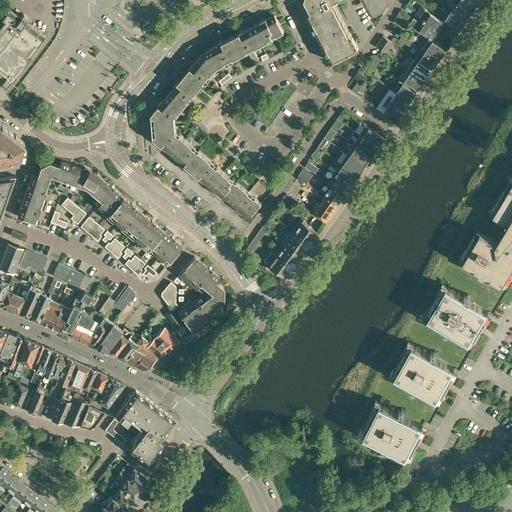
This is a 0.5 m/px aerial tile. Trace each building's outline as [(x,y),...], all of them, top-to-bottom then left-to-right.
[(304,0),(306,1),(311,12),(307,13),(311,21),(311,22),(315,30),(316,31),(324,45),(323,45),(323,46),(327,54),(328,54),(329,54),(332,61),(358,48),(352,36),(334,1),(335,0),(304,0)] [(475,6),(465,0),(449,0),(448,3),(468,17),(475,6)] [(401,9),(397,15),(407,21),(424,34),(425,32),(433,38),(445,22),(436,16),(421,6),(417,13),(413,18),(401,9)] [(30,55),(45,36),(26,21),(29,18),(23,13),(21,17),(9,8),(0,19),(0,78),(2,80),(0,81),(0,85),(4,88),(7,84),(10,85),(32,56),(30,55)] [(460,27),(467,18),(453,8),(446,18),(460,27)] [(151,114),(152,120),(153,120),(156,123),(156,127),(154,131),(153,131),(154,138),(249,218),(262,203),(180,134),(179,135),(176,132),(175,126),(175,124),(175,122),(174,116),(177,112),(178,113),(212,72),(217,68),(233,59),(238,57),(284,32),(275,14),(204,51),(186,72),(151,114)] [(407,21),(397,15),(393,21),(401,26),(402,27),(407,21)] [(383,36),(376,46),(381,50),(386,53),(393,43),(383,36)] [(430,38),(423,48),(439,60),(446,49),(433,40),(432,40),(430,38)] [(423,48),(416,58),(432,69),(439,60),(423,48)] [(256,56),(253,50),(248,53),(251,59),(256,56)] [(368,56),(371,64),(383,60),(380,52),(368,56)] [(409,68),(409,69),(425,79),(432,69),(416,58),(408,53),(401,62),(409,68)] [(425,79),(409,69),(403,78),(418,89),(425,79)] [(353,78),(358,81),(363,84),(368,77),(359,70),(353,78)] [(400,86),(396,92),(409,101),(416,91),(403,82),(399,80),(396,84),(400,86)] [(358,81),(352,89),(357,93),(363,84),(358,81)] [(389,94),(386,99),(402,111),(409,101),(396,92),(393,97),(389,94)] [(402,111),(386,99),(382,104),(386,106),(382,112),(395,121),(402,111)] [(0,165),(18,163),(18,159),(23,158),(26,148),(21,144),(24,141),(0,122),(0,165)] [(330,128),(336,132),(339,127),(333,123),(330,128)] [(370,127),(363,136),(378,146),(384,137),(370,127)] [(363,136),(356,146),(371,156),(378,146),(363,136)] [(321,149),(327,139),(324,137),(317,146),(321,149)] [(356,146),(350,155),(365,165),(371,156),(356,146)] [(350,155),(343,164),(358,174),(365,165),(350,155)] [(84,169),(61,160),(59,165),(55,177),(61,179),(59,183),(70,186),(71,183),(85,188),(94,173),(85,167),(84,169)] [(308,161),(305,166),(315,173),(319,168),(308,161)] [(50,175),(55,177),(59,165),(54,164),(52,168),(42,165),(40,166),(37,176),(32,174),(25,194),(47,202),(50,192),(49,192),(50,187),(46,186),(50,175)] [(343,164),(337,173),(352,184),(358,174),(343,164)] [(103,178),(94,173),(85,188),(101,201),(97,205),(107,213),(122,196),(102,179),(103,178)] [(338,175),(332,185),(336,188),(345,194),(352,184),(337,173),(336,174),(338,175)] [(0,217),(15,175),(15,174),(0,176),(0,217)] [(511,176),(493,208),(496,210),(493,215),(507,224),(497,242),(480,232),(477,237),(474,235),(462,255),(466,257),(463,262),(479,272),(478,274),(484,277),(485,275),(502,285),(505,280),(508,282),(511,275),(511,176)] [(332,185),(324,195),(330,198),(338,204),(345,194),(336,188),(332,185)] [(39,224),(43,213),(47,202),(25,194),(17,216),(39,224)] [(288,198),(284,195),(283,195),(279,201),(284,204),(288,198)] [(330,198),(324,195),(312,212),(326,222),(338,204),(330,198)] [(107,213),(113,218),(129,232),(144,214),(122,196),(107,213)] [(86,213),(72,201),(67,197),(61,204),(73,214),(71,218),(77,223),(86,213)] [(65,226),(67,221),(57,218),(60,212),(55,210),(51,221),(65,226)] [(129,232),(134,236),(151,250),(166,232),(144,214),(129,232)] [(80,226),(85,229),(98,240),(101,235),(100,234),(104,229),(89,216),(80,226)] [(271,223),(266,220),(263,224),(268,228),(271,223)] [(303,220),(294,231),(310,243),(318,232),(303,220)] [(12,229),(10,235),(25,240),(27,234),(12,229)] [(294,231),(286,242),(302,254),(310,243),(294,231)] [(104,240),(103,240),(105,241),(108,238),(109,239),(113,235),(110,232),(104,240)] [(182,246),(171,237),(166,232),(151,250),(167,264),(182,246)] [(104,246),(112,252),(120,242),(114,237),(110,242),(108,241),(104,246)] [(18,260),(23,247),(8,242),(3,254),(18,260)] [(124,246),(120,242),(112,252),(118,257),(122,252),(120,251),(124,246)] [(286,242),(278,253),(294,265),(302,254),(286,242)] [(130,256),(133,252),(127,247),(124,251),(125,252),(122,255),(126,258),(128,254),(130,256)] [(19,265),(25,268),(27,264),(28,261),(30,258),(32,251),(26,248),(19,265)] [(47,257),(32,251),(30,258),(44,264),(47,257)] [(294,265),(278,253),(270,264),(282,273),(286,276),(294,265)] [(18,260),(3,254),(0,263),(0,266),(13,271),(18,260)] [(124,263),(128,266),(138,274),(142,269),(140,268),(145,263),(135,254),(130,259),(129,258),(124,263)] [(194,256),(179,273),(187,281),(202,263),(194,256)] [(44,264),(30,258),(28,261),(27,264),(32,266),(38,269),(42,270),(44,264)] [(71,268),(58,263),(55,269),(68,275),(71,268)] [(187,281),(196,288),(197,287),(211,270),(202,263),(187,281)] [(153,275),(156,272),(147,264),(144,267),(145,269),(142,272),(146,275),(149,271),(153,275)] [(0,302),(11,276),(13,271),(0,266),(0,302)] [(84,274),(71,268),(68,275),(81,280),(84,274)] [(68,275),(55,269),(52,275),(65,281),(68,275)] [(211,270),(197,287),(201,290),(203,287),(211,293),(223,294),(224,288),(216,281),(219,277),(211,270)] [(81,280),(68,275),(65,281),(78,287),(81,280)] [(0,302),(0,303),(18,311),(29,285),(19,280),(20,279),(11,276),(0,302)] [(28,316),(38,320),(48,299),(50,294),(51,292),(56,280),(53,279),(48,291),(47,293),(39,289),(28,316)] [(172,309),(177,306),(175,302),(175,286),(170,281),(161,292),(161,295),(172,309)] [(427,309),(423,316),(427,318),(428,317),(445,328),(446,330),(446,331),(447,331),(447,332),(448,332),(449,332),(452,331),(452,332),(469,342),(468,343),(473,345),(477,339),(475,337),(481,328),(486,319),(488,320),(492,313),(488,310),(487,311),(470,301),(469,298),(468,297),(467,297),(464,297),(446,287),(447,286),(442,283),(438,290),(440,291),(429,310),(427,309)] [(126,284),(114,300),(115,301),(113,303),(122,310),(135,292),(128,285),(126,284)] [(36,288),(29,285),(18,311),(28,316),(39,289),(36,288)] [(80,297),(75,294),(67,314),(60,329),(69,333),(76,315),(79,308),(82,299),(87,303),(91,295),(84,291),(80,297)] [(223,294),(211,293),(203,299),(201,296),(197,299),(210,316),(218,310),(215,306),(223,300),(223,294)] [(98,311),(95,309),(91,311),(79,338),(86,341),(104,316),(109,309),(113,303),(115,301),(114,300),(109,296),(98,311)] [(196,298),(187,305),(201,323),(210,316),(197,299),(196,298)] [(46,324),(56,302),(48,299),(38,320),(46,324)] [(59,310),(62,304),(56,302),(46,324),(53,326),(59,310)] [(192,330),(201,323),(187,305),(178,311),(192,330)] [(177,328),(183,324),(171,308),(166,312),(177,328)] [(69,333),(79,338),(91,311),(90,312),(89,313),(81,309),(79,314),(80,314),(77,321),(76,320),(78,315),(76,315),(69,333)] [(67,314),(59,310),(53,326),(60,329),(67,314)] [(104,316),(86,341),(95,345),(113,321),(109,317),(104,316)] [(95,345),(106,350),(122,328),(113,321),(95,345)] [(106,350),(115,354),(132,331),(125,325),(123,327),(122,328),(106,350)] [(155,337),(148,346),(161,354),(180,339),(165,327),(155,337)] [(16,334),(7,330),(0,348),(0,356),(5,359),(16,334)] [(115,354),(124,358),(136,342),(135,342),(139,336),(132,331),(115,354)] [(24,337),(16,334),(5,359),(4,363),(11,367),(17,347),(20,348),(24,337)] [(124,358),(134,363),(148,346),(144,344),(148,340),(141,334),(139,336),(135,342),(136,342),(124,358)] [(39,343),(24,337),(20,348),(17,347),(11,367),(7,375),(15,378),(17,374),(18,374),(22,375),(26,366),(28,367),(29,364),(39,343)] [(394,367),(390,374),(394,377),(395,376),(413,386),(414,388),(414,389),(415,389),(416,389),(419,389),(437,399),(436,400),(441,402),(445,395),(442,394),(446,387),(448,385),(449,382),(453,375),(455,376),(459,369),(455,367),(454,368),(436,358),(435,355),(434,354),(433,354),(430,355),(417,347),(412,345),(413,344),(408,341),(404,348),(407,349),(404,354),(396,368),(394,367)] [(45,345),(39,343),(29,364),(36,367),(45,345)] [(52,348),(45,345),(36,367),(32,379),(34,379),(30,386),(35,389),(39,378),(42,372),(52,348)] [(148,346),(134,363),(143,368),(161,354),(148,346)] [(61,352),(52,348),(42,372),(49,376),(51,372),(54,373),(55,371),(53,371),(57,362),(56,362),(61,352)] [(67,355),(61,352),(56,362),(57,362),(53,371),(55,371),(54,373),(51,372),(49,376),(57,379),(67,355)] [(76,359),(67,355),(57,379),(55,385),(53,384),(49,394),(55,397),(52,404),(54,405),(53,407),(51,406),(46,416),(51,417),(60,397),(76,359)] [(90,365),(76,359),(60,397),(71,401),(74,394),(77,396),(79,392),(90,365)] [(97,369),(90,365),(79,392),(84,394),(97,369)] [(96,399),(110,375),(97,369),(84,394),(96,399)] [(110,375),(96,399),(108,405),(124,383),(124,382),(110,375)] [(35,389),(27,409),(35,412),(40,398),(47,381),(39,378),(35,389)] [(11,401),(12,401),(21,405),(28,387),(18,383),(11,401)] [(30,386),(30,387),(22,406),(27,409),(35,389),(30,386)] [(135,389),(116,415),(126,422),(129,418),(144,430),(130,448),(148,462),(163,442),(159,439),(174,418),(135,389)] [(89,401),(77,396),(74,394),(71,401),(63,419),(80,423),(88,402),(89,401)] [(51,417),(63,419),(71,401),(60,397),(51,417)] [(46,401),(40,398),(35,412),(40,415),(46,401)] [(362,426),(358,433),(363,436),(364,435),(382,444),(383,447),(384,448),(385,448),(388,447),(388,448),(386,452),(379,451),(378,451),(399,456),(399,455),(398,455),(399,453),(406,457),(405,458),(411,461),(414,453),(411,452),(415,444),(416,442),(418,440),(421,433),(424,434),(428,428),(428,427),(423,424),(422,425),(418,423),(404,416),(403,413),(402,412),(401,412),(400,412),(398,413),(380,403),(380,402),(375,399),(372,407),(374,408),(364,427),(362,426)] [(104,409),(88,402),(80,423),(89,425),(94,423),(104,409)] [(122,442),(126,438),(113,429),(113,427),(118,421),(114,418),(105,429),(122,442)] [(124,466),(120,472),(140,487),(147,477),(131,465),(117,454),(114,458),(124,466)] [(0,486),(10,473),(2,467),(0,468),(0,486)] [(106,476),(106,477),(133,497),(140,487),(120,472),(126,476),(122,482),(106,470),(103,474),(106,476)] [(10,473),(0,486),(0,494),(5,488),(10,491),(18,479),(10,473)] [(133,497),(106,477),(103,481),(110,485),(115,490),(117,489),(112,496),(125,506),(133,497)] [(18,479),(10,491),(14,494),(9,501),(13,504),(27,485),(18,479)] [(27,485),(13,504),(17,507),(22,500),(26,503),(35,491),(27,485)] [(92,489),(88,494),(90,495),(94,498),(112,511),(121,511),(125,506),(112,496),(109,494),(105,499),(92,489)] [(35,491),(26,503),(30,506),(26,511),(32,511),(33,511),(33,510),(34,509),(43,498),(35,491)] [(43,498),(34,509),(37,511),(45,511),(51,504),(43,498)] [(112,511),(94,498),(90,503),(94,506),(91,511),(112,511)]
